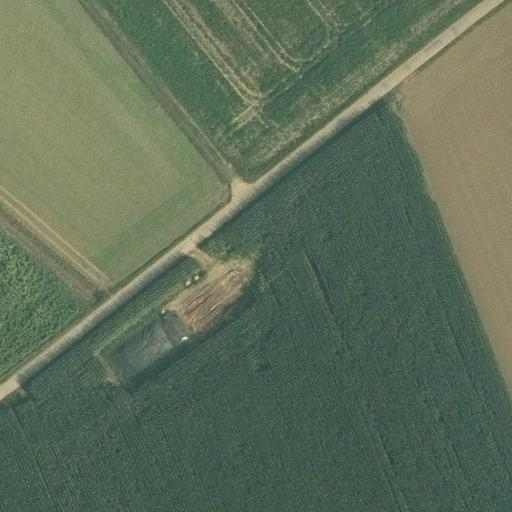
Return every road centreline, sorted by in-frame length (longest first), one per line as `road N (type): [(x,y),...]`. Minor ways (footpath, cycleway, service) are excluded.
road 1 (unclassified): [(490,0),(0,409)]
road 2 (track): [(251,200),(90,0)]
